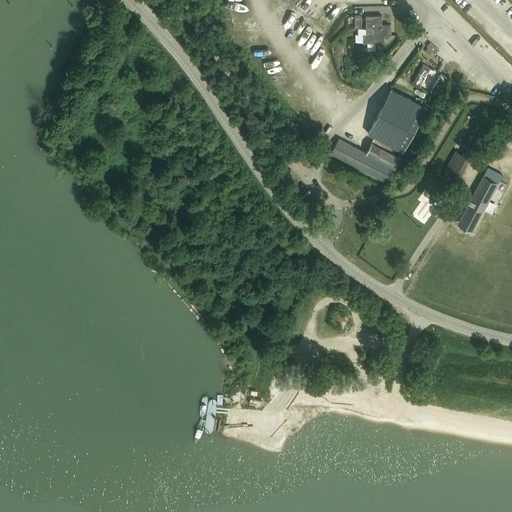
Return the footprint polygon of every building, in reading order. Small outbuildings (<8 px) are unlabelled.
[(375,40),(377,40),(385,40),(385,35),(392,35),(391,24),(383,24),(382,15),(366,15),(366,34),(363,34),(364,42),(376,42),(375,40)] [(414,82),(421,85),(430,68),(423,64),(414,82)] [(431,91),(438,95),(448,77),(441,73),(431,91)] [(368,132),(395,146),(403,151),(426,106),(391,88),(368,132)] [(511,127),(503,122),(484,155),(494,160),(511,128),(511,127)] [(339,138),(332,152),(359,166),(367,152),(339,138)] [(401,156),(392,151),(372,141),(367,152),(359,166),(388,181),(401,156)] [(456,150),(444,171),(458,179),(470,158),(456,150)] [(488,167),(461,217),(476,225),(502,175),(488,167)] [(330,320),(338,325),(344,314),(337,310),(330,320)] [(287,344),(282,355),(296,362),(301,350),(287,344)] [(369,412),(382,412),(382,403),(369,403),(369,412)] [(274,420),(274,428),(282,429),(282,420),(274,420)]
